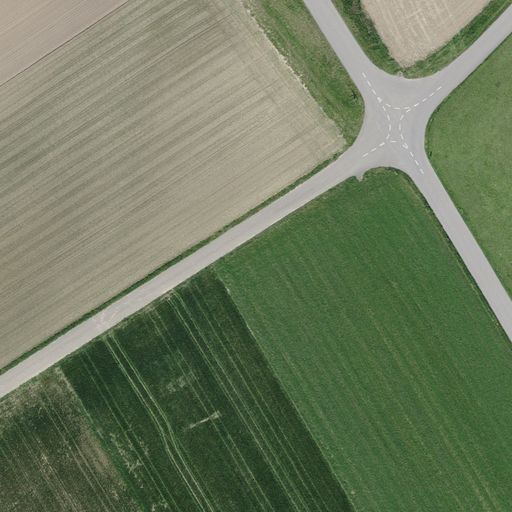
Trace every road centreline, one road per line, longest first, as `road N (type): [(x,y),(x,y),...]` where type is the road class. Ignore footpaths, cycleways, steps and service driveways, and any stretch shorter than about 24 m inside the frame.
road 1 (unclassified): [(391,126),(0,388)]
road 2 (tertiary): [(391,126),(511,331)]
road 3 (unclassified): [(391,126),(511,16)]
road 4 (tertiary): [(316,0),(391,126)]
